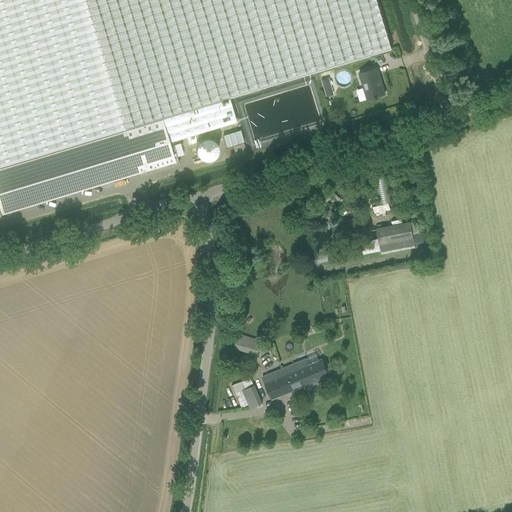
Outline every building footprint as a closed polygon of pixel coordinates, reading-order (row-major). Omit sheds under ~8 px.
[(0,0),(0,207),(2,213),(140,172),(141,175),(179,164),(173,145),(170,146),(169,142),(236,121),(229,97),(393,48),(378,0),(0,0)] [(385,94),(377,67),(359,73),(368,99),(385,94)] [(323,88),(330,86),(328,78),(321,80),(323,88)] [(244,142),(240,130),(223,135),(226,147),(244,142)] [(223,153),(215,134),(197,142),(205,160),(223,153)] [(244,143),(233,146),(236,156),(247,152),(244,143)] [(380,205),(374,205),(374,212),(389,212),(388,176),(379,176),(380,205)] [(376,227),(378,237),(381,251),(415,244),(411,220),(399,223),(398,217),(392,218),(393,224),(376,227)] [(361,241),(369,239),(364,218),(332,224),(336,240),(360,235),(361,241)] [(342,251),(343,258),(352,256),(350,249),(342,251)] [(317,262),(329,259),(327,252),(316,254),(317,262)] [(262,340),(239,333),(234,348),(257,355),(262,340)] [(263,377),(272,399),(318,380),(319,382),(329,378),(322,360),(309,365),(306,359),(263,377)] [(251,408),(262,403),(253,385),(250,378),(232,386),(241,407),(249,404),(251,408)]
